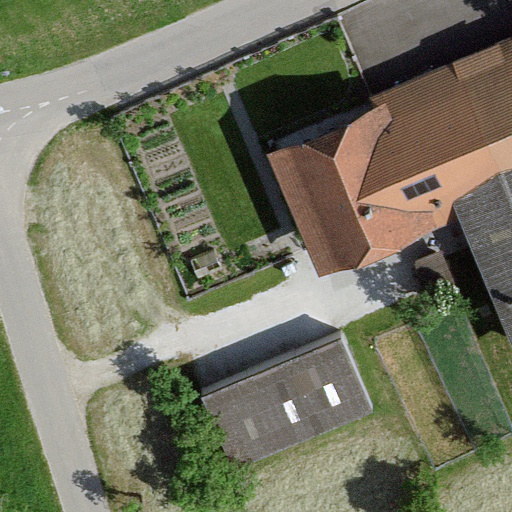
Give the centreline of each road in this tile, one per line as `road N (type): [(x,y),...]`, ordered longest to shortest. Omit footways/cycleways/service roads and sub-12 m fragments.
road 1 (unclassified): [(0,118),(276,0)]
road 2 (unclassified): [(87,511),(0,233)]
